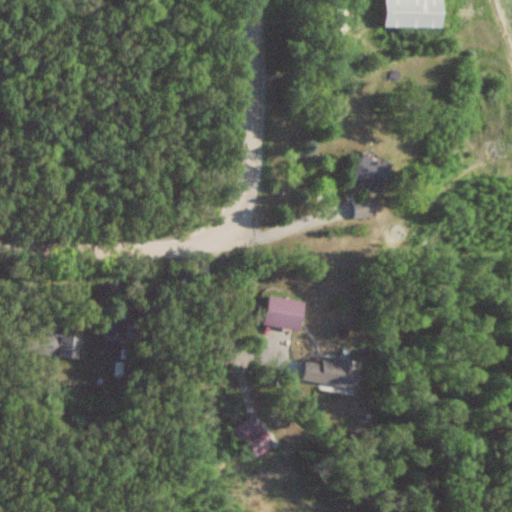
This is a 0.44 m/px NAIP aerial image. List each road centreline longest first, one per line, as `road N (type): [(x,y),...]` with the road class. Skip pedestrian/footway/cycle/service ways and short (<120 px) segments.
road 1 (residential): [(511,248),(284,251),(235,231),(179,248),(0,250)]
road 2 (residential): [(235,231),(248,200),(249,0)]
